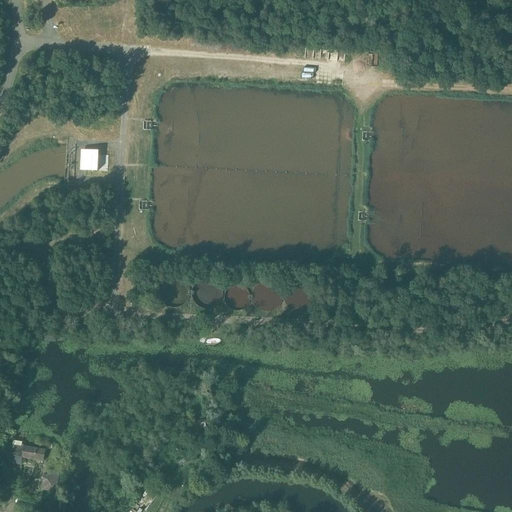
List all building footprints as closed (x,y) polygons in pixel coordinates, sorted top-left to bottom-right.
[(82,170),(97,171),(98,155),(98,152),(83,151),(82,170)] [(281,298),(282,295),(281,292),(280,289),(279,287),(277,284),(275,283),(272,281),(269,280),(267,280),(264,280),(261,281),(258,283),(256,284),(254,287),(253,289),(252,292),(251,295),(252,298),(253,301),(254,303),(256,306),(258,307),(261,309),(264,310),(267,310),(269,310),(272,309),(275,307),(277,306),(279,303),(280,301),(281,298)] [(193,433),(206,431),(205,420),(191,422),(193,433)] [(24,444),(22,444),(23,441),(14,440),(13,444),(6,442),(3,460),(21,463),(23,456),(43,460),(45,449),(24,446),(24,444)] [(56,492),(59,471),(48,470),(47,475),(44,475),(42,490),(56,492)] [(140,506),(151,492),(147,489),(136,503),(140,506)]
